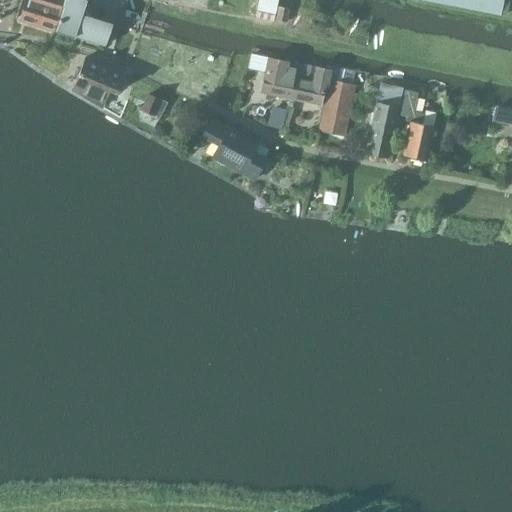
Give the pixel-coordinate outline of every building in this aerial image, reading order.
[(55,31),(64,0),(26,0),(20,20),(55,31)] [(64,0),(55,31),(81,40),(81,39),(100,44),(111,18),(86,10),(83,7),(84,0),(64,0)] [(418,0),(499,16),(502,0),(418,0)] [(278,6),(275,20),(288,22),(291,9),(278,6)] [(116,93),(125,73),(86,57),(72,90),(101,108),(109,90),(116,93)] [(267,73),(263,93),(292,99),(299,64),(270,58),(267,73)] [(299,64),(292,99),(320,105),(324,87),(328,88),(329,83),(329,80),(331,71),(328,70),(299,64)] [(328,88),(319,131),(344,136),(354,88),(355,85),(329,80),(329,83),(328,88)] [(412,110),(418,86),(405,83),(404,88),(403,88),(398,108),(412,110)] [(398,108),(403,88),(393,86),(389,105),(376,103),(365,153),(387,158),(398,108)] [(153,115),(160,99),(148,95),(141,110),(153,115)] [(269,125),(268,126),(274,128),(281,130),(286,113),(273,109),(269,125)] [(504,123),(506,111),(495,109),(493,120),(504,123)] [(426,160),(434,128),(422,125),(424,113),(413,110),(403,155),(426,160)] [(254,181),(265,159),(264,158),(268,150),(257,144),(257,143),(211,118),(202,137),(218,146),(212,158),(254,181)]
